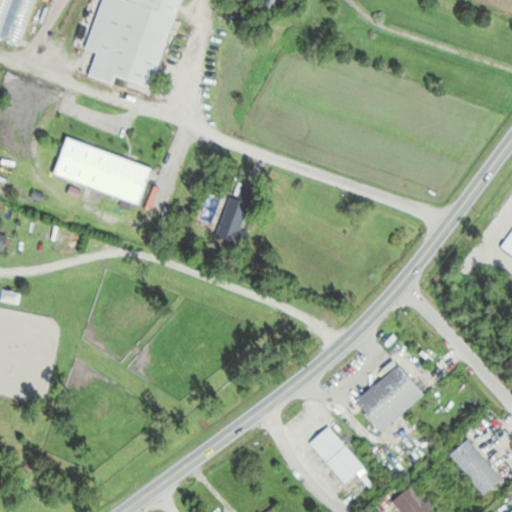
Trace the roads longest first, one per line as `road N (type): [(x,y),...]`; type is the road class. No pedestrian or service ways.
road 1 (secondary): [(511,136),(401,283),(346,340),(120,511)]
road 2 (residential): [(0,55),(450,220)]
road 3 (residential): [(401,283),(511,406)]
road 4 (residential): [(265,406),(288,455),(342,511)]
